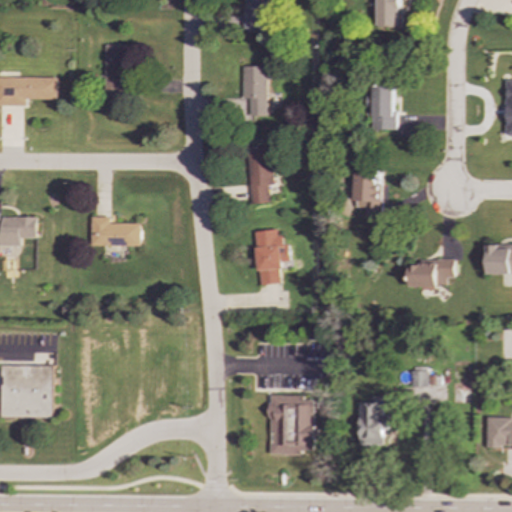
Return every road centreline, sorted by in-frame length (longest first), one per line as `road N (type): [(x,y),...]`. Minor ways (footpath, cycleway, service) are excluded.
road 1 (primary): [(511,507),(0,502)]
road 2 (residential): [(189,0),(214,504)]
road 3 (residential): [(213,430),(147,435),(69,473),(0,473)]
road 4 (residential): [(192,164),(0,163)]
road 5 (residential): [(467,0),(455,42),(454,190)]
